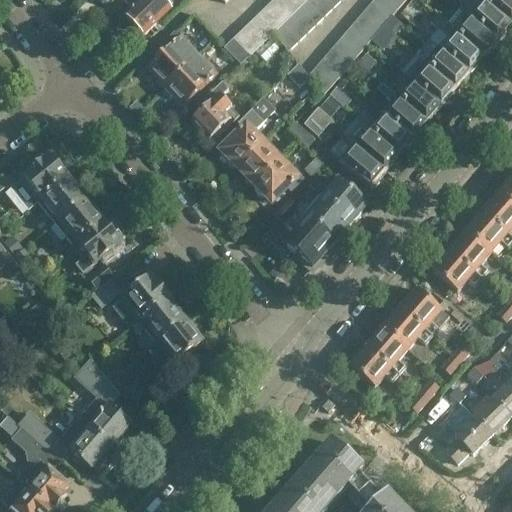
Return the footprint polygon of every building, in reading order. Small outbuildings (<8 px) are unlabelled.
[(131,13),(125,19),(144,38),(183,0),(127,0),(123,4),(131,13)] [(277,0),(276,0),(268,8),(284,25),(292,18),(293,17),(277,0)] [(294,0),(277,0),(293,17),(300,9),(302,8),(294,0)] [(294,0),(302,8),(309,0),(294,0)] [(302,8),(300,9),(317,27),(326,18),(309,0),(302,8)] [(309,0),(326,18),(334,10),(325,0),(309,0)] [(325,0),(334,10),(344,0),(325,0)] [(382,0),(376,0),(372,6),(388,24),(396,14),(382,0)] [(399,0),(382,0),(396,14),(404,5),(399,0)] [(468,0),(460,11),(467,17),(497,43),(511,27),(481,1),(480,0),(468,0)] [(511,0),(481,0),(481,1),(511,27),(511,26),(511,0)] [(372,6),(364,15),(380,33),(388,24),(372,6)] [(268,8),(260,16),(276,34),(283,27),(284,25),(268,8)] [(293,17),(292,18),(308,36),(317,27),(300,9),(293,17)] [(446,28),(453,33),(483,60),(497,43),(467,17),(460,11),(446,28)] [(364,15),(356,24),(372,42),(380,33),(364,15)] [(260,16),(251,25),(267,42),(274,36),(276,34),(260,16)] [(284,25),(283,27),(298,45),(308,36),(292,18),(284,25)] [(483,60),(453,33),(446,28),(435,18),(430,25),(447,40),(438,50),(469,76),(483,60)] [(394,22),(385,32),(392,39),(401,28),(394,22)] [(356,24),(348,33),(364,52),(372,42),(356,24)] [(251,25),(242,33),(258,51),(267,42),(251,25)] [(276,34),(274,36),(289,54),(298,45),(283,27),(276,34)] [(392,39),(385,32),(377,43),(382,48),(390,47),(394,42),(392,40),(392,39)] [(242,33),(233,42),(250,59),(258,51),(242,33)] [(348,33),(340,43),(356,61),(364,52),(348,33)] [(148,72),(157,81),(155,83),(164,92),(198,60),(181,41),(148,72)] [(233,42),(225,50),(241,68),(250,59),(233,42)] [(278,52),(269,43),(256,55),(265,64),(278,52)] [(340,43),(332,52),(348,70),(356,61),(340,43)] [(438,50),(424,66),(454,92),(469,76),(438,50)] [(332,52),(324,61),(340,80),(348,70),(332,52)] [(375,65),(365,57),(357,66),(368,75),(375,65)] [(198,60),(164,92),(172,101),(175,99),(183,108),(214,78),(198,60)] [(324,61),(316,70),(331,89),(340,80),(324,61)] [(424,66),(410,83),(440,109),(454,92),(424,66)] [(316,70),(308,79),(323,99),(331,89),(316,70)] [(308,80),(299,71),(293,76),(303,86),(308,80)] [(203,102),(208,108),(190,125),(202,137),(205,134),(211,140),(214,137),(217,140),(226,132),(222,128),(230,121),(224,115),(229,110),(220,100),(229,92),(226,89),(236,81),(232,77),(203,102)] [(410,83),(396,99),(426,125),(440,109),(410,83)] [(396,99),(382,87),(376,93),(391,105),(382,115),(412,142),(426,125),(396,99)] [(336,91),(329,99),(341,108),(344,111),(351,103),(336,91)] [(329,99),(318,112),(329,122),(341,108),(329,99)] [(243,131),(220,154),(236,171),(262,146),(253,136),(275,114),(263,101),(251,113),(238,126),(243,131)] [(304,127),(318,140),(332,124),(329,122),(318,112),(304,127)] [(363,115),(357,122),(356,122),(360,125),(398,158),(412,142),(382,115),(374,124),(363,115)] [(307,150),(315,142),(296,124),(288,132),(307,150)] [(398,158),(360,125),(346,142),(353,148),(383,174),(398,158)] [(262,146),(236,171),(253,188),(279,163),(269,153),(271,150),(265,144),(263,146),(262,146)] [(383,174),(353,148),(338,165),(369,191),(383,174)] [(30,190),(40,203),(68,182),(50,160),(43,166),(42,164),(28,175),(29,176),(20,184),(26,193),(30,190)] [(317,160),(304,173),(311,180),(324,167),(317,160)] [(279,163),(253,188),(271,206),(286,191),(290,194),(302,182),(292,172),(290,174),(279,163)] [(313,180),(307,186),(314,193),(320,187),(313,180)] [(511,180),(498,197),(511,208),(511,180)] [(68,182),(40,203),(41,204),(37,206),(44,215),(48,212),(58,225),(85,203),(68,182)] [(337,183),(322,202),(350,226),(365,207),(337,183)] [(511,208),(498,197),(482,215),(511,241),(511,208)] [(300,211),(291,202),(275,218),(284,227),(300,211)] [(322,202),(306,220),(334,244),(350,226),(322,202)] [(85,203),(58,225),(68,238),(64,241),(72,250),(75,247),(103,225),(85,203)] [(511,241),(482,215),(465,234),(490,256),(500,244),(507,251),(511,245),(511,241)] [(306,220),(301,226),(294,234),(291,231),(281,242),(284,246),(284,247),(297,258),(296,259),(311,271),(334,244),(306,220)] [(85,259),(75,267),(83,276),(99,263),(100,264),(114,253),(113,252),(120,247),(103,225),(75,247),(85,259)] [(465,234),(449,253),(481,282),(487,274),(480,268),(490,256),(465,234)] [(23,253),(11,237),(3,244),(15,260),(23,253)] [(0,272),(3,270),(11,281),(22,273),(7,253),(6,254),(0,246),(0,272)] [(32,264),(23,253),(15,260),(23,271),(32,264)] [(481,282),(449,253),(432,273),(456,294),(467,282),(475,289),(481,282)] [(113,280),(104,268),(87,282),(96,294),(113,280)] [(148,280),(112,308),(130,330),(131,329),(132,329),(166,302),(165,302),(168,300),(157,285),(154,288),(148,280)] [(416,292),(399,311),(431,339),(438,332),(430,325),(441,313),(416,292)] [(183,324),(166,302),(132,329),(138,337),(144,332),(155,347),(183,324)] [(53,314),(43,303),(28,315),(37,327),(53,314)] [(496,318),(506,326),(511,319),(511,308),(507,305),(496,318)] [(399,311),(382,331),(407,352),(417,340),(425,347),(431,339),(399,311)] [(183,324),(155,347),(147,354),(166,376),(171,372),(171,371),(176,366),(180,371),(193,360),(190,355),(201,346),(183,324)] [(382,331),(366,350),(398,378),(405,370),(397,364),(407,352),(382,331)] [(462,344),(451,356),(462,365),(472,353),(462,344)] [(100,397),(79,421),(112,450),(132,427),(110,408),(111,407),(109,404),(117,394),(110,386),(113,383),(118,379),(109,369),(99,356),(100,356),(94,347),(84,354),(93,366),(95,369),(86,380),(92,385),(89,388),(100,397)] [(398,378),(366,350),(349,370),(374,391),(385,379),(392,385),(398,378)] [(462,365),(451,356),(439,370),(450,379),(462,365)] [(496,356),(490,363),(496,369),(499,372),(500,371),(506,364),(496,356)] [(118,379),(113,383),(138,404),(146,394),(136,386),(145,375),(136,363),(118,379)] [(490,363),(473,371),(467,378),(476,386),(478,384),(481,387),(487,381),(485,380),(483,378),(496,369),(490,363)] [(429,382),(418,395),(428,404),(439,391),(429,382)] [(511,385),(510,383),(491,402),(510,421),(511,418),(511,385)] [(456,391),(450,399),(459,406),(466,398),(456,391)] [(418,395),(407,408),(417,417),(428,404),(418,395)] [(445,395),(425,417),(433,425),(446,410),(452,415),(459,406),(450,399),(445,395)] [(491,402),(472,420),(491,439),(510,421),(491,402)] [(434,442),(445,453),(444,454),(456,467),(469,455),(472,458),(491,439),(472,420),(453,439),(445,431),(434,442)] [(112,450),(79,421),(57,446),(41,431),(32,441),(38,446),(37,447),(42,451),(40,453),(50,462),(52,459),(57,463),(57,462),(66,454),(69,456),(70,455),(74,459),(72,461),(78,466),(80,464),(91,474),(94,471),(98,474),(107,463),(104,460),(112,450)] [(28,469),(17,482),(18,483),(18,484),(50,511),(55,511),(66,500),(62,497),(68,490),(51,475),(60,465),(57,462),(57,463),(52,459),(50,462),(40,453),(42,451),(37,447),(38,446),(32,441),(21,431),(11,443),(25,455),(28,469)] [(332,445),(291,492),(313,511),(328,511),(347,492),(357,502),(370,490),(358,478),(363,473),(332,445)] [(0,504),(8,511),(50,511),(18,484),(0,504)] [(367,511),(402,511),(387,496),(381,502),(370,490),(357,502),(367,511)] [(313,511),(291,492),(273,511),(313,511)] [(511,511),(511,497),(510,499),(511,500),(511,504),(503,511),(511,511)]
